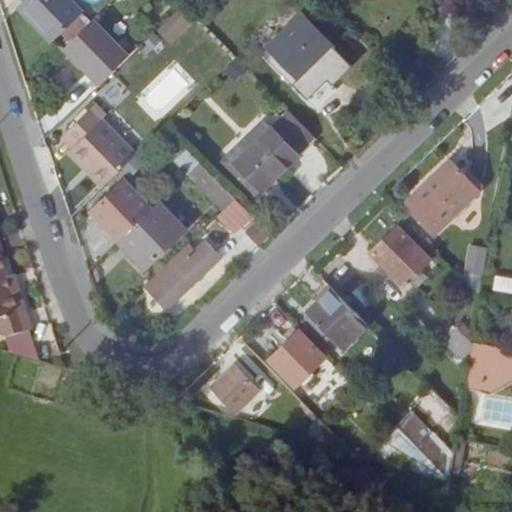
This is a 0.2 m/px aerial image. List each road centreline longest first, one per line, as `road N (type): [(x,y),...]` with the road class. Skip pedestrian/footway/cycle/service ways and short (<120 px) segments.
road 1 (residential): [(511,39),(156,386),(126,386)]
road 2 (residential): [(0,106),(86,368),(126,386)]
